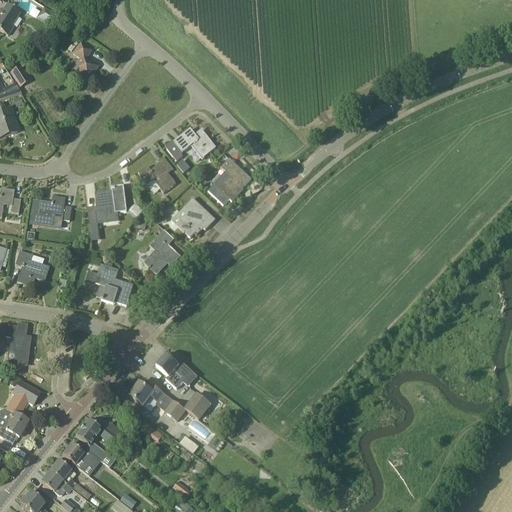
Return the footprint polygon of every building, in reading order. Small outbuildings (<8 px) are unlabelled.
[(0,32),(8,37),(14,28),(12,27),(20,15),(7,6),(0,15),(0,32)] [(87,84),(92,77),(92,76),(94,73),(93,72),(93,70),(95,66),(85,59),(90,52),(79,44),(72,55),(79,60),(70,72),(87,84)] [(20,90),(30,83),(21,67),(10,74),(20,90)] [(6,89),(12,98),(21,96),(14,85),(6,89)] [(20,98),(13,101),(16,108),(23,106),(20,98)] [(12,122),(15,121),(11,109),(0,112),(0,139),(16,134),(12,122)] [(190,131),(174,144),(183,154),(193,147),(203,160),(216,149),(202,132),(196,137),(190,131)] [(168,175),(173,171),(163,158),(158,163),(160,166),(152,173),(148,168),(138,175),(147,187),(153,182),(164,196),(177,186),(168,175)] [(232,204),(240,195),(239,194),(251,181),(229,160),(221,169),(225,173),(222,178),(226,182),(218,191),(213,187),(208,193),(223,208),(229,201),(232,204)] [(126,213),(123,188),(112,189),(113,195),(107,196),(107,194),(95,195),(97,211),(115,209),(115,214),(126,213)] [(12,200),(14,192),(1,190),(0,197),(0,196),(0,219),(1,220),(3,207),(11,208),(10,215),(18,216),(20,202),(12,200)] [(64,208),(65,200),(52,198),(51,204),(51,206),(40,204),(37,226),(52,228),(54,214),(62,216),(61,222),(68,223),(71,209),(64,208)] [(205,232),(215,221),(193,200),(182,211),(172,223),(177,228),(190,240),(194,235),(197,238),(204,231),(205,232)] [(89,226),(97,226),(95,211),(87,211),(89,226)] [(163,217),(155,219),(157,225),(164,223),(163,217)] [(139,219),(136,230),(144,232),(147,221),(139,219)] [(97,226),(89,226),(90,238),(98,237),(97,226)] [(171,269),(180,258),(168,247),(174,241),(164,232),(153,243),(150,247),(155,253),(143,265),(157,277),(168,266),(171,269)] [(5,269),(8,252),(0,249),(0,271),(1,268),(5,269)] [(44,283),(49,269),(30,263),(32,257),(20,253),(15,267),(22,269),(17,284),(28,288),(31,279),(44,283)] [(133,287),(116,282),(119,271),(111,269),(113,265),(105,262),(104,267),(101,266),(98,276),(95,285),(100,287),(98,293),(103,295),(101,302),(108,304),(109,303),(126,308),(133,287)] [(25,342),(27,327),(18,325),(17,329),(0,326),(0,337),(10,339),(10,345),(11,345),(8,365),(26,368),(30,343),(25,342)] [(166,356),(156,367),(169,379),(167,382),(177,391),(192,372),(177,360),(174,364),(166,356)] [(32,407),(40,394),(20,383),(12,396),(14,397),(1,417),(0,417),(0,427),(2,429),(0,431),(0,438),(12,446),(17,438),(18,439),(28,424),(19,418),(27,404),(32,407)] [(150,414),(155,406),(164,395),(152,387),(149,391),(147,390),(139,384),(129,398),(150,414)] [(194,418),(199,422),(211,406),(196,395),(184,410),(185,411),(185,412),(190,416),(194,418)] [(177,423),(178,421),(185,412),(185,411),(184,410),(173,402),(164,413),(177,423)] [(85,452),(91,457),(101,465),(102,464),(106,458),(94,449),(91,446),(102,432),(88,422),(75,438),(88,449),(85,452)] [(113,448),(116,443),(123,434),(110,425),(100,439),(113,448)] [(142,432),(158,443),(163,436),(148,425),(142,432)] [(185,438),(179,446),(182,448),(187,452),(193,457),(199,449),(185,438)] [(88,460),(71,446),(62,458),(74,467),(79,461),(92,470),(95,466),(98,469),(101,465),(91,457),(88,460)] [(71,490),(75,485),(71,482),(76,476),(58,462),(49,473),(71,490)] [(71,490),(49,473),(41,484),(53,493),(60,499),(64,493),(67,495),(71,490)] [(173,489),(187,500),(193,492),(179,482),(173,489)] [(26,511),(42,511),(41,510),(44,506),(37,501),(30,494),(20,507),(26,511)] [(65,511),(71,511),(74,508),(75,508),(65,500),(59,507),(65,511)] [(130,511),(117,502),(111,510),(114,511),(130,511)]
